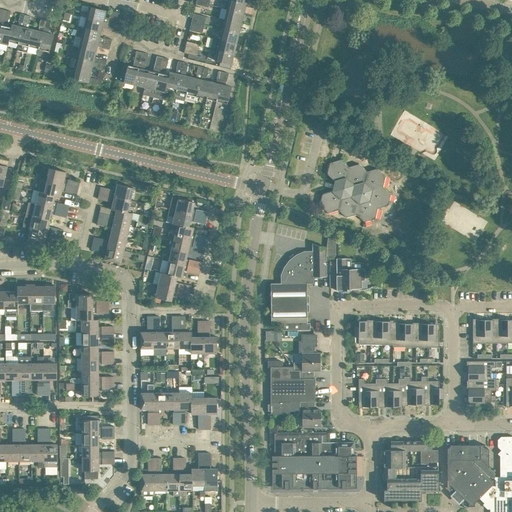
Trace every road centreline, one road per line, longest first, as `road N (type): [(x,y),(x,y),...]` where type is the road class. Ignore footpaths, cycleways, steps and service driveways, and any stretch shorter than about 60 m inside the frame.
road 1 (tertiary): [(251,502),(244,308),(264,187)]
road 2 (residential): [(452,304),(338,312),(337,414),(344,423),(369,425)]
road 3 (tertiary): [(264,187),(21,131)]
road 4 (residential): [(369,425),(369,503),(251,502)]
road 5 (tertiary): [(264,187),(308,0)]
road 6 (residential): [(218,221),(196,309),(128,309)]
road 7 (unknown): [(118,4),(111,46),(171,63),(177,15)]
road 8 (residential): [(0,411),(131,409)]
road 9 (residential): [(452,425),(452,304)]
